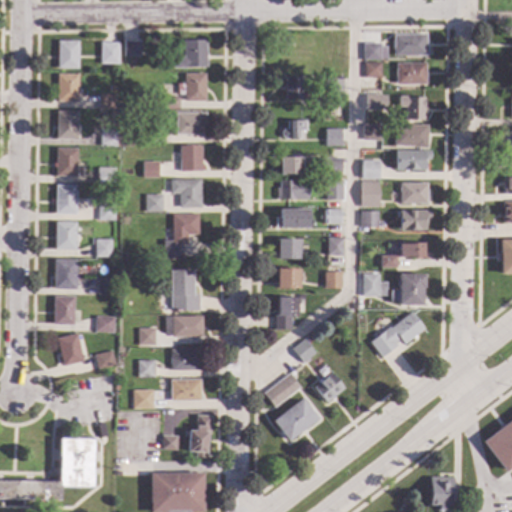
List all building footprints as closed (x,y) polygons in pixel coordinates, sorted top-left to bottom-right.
[(424,57),(392,57),(393,35),(424,35),(424,57)] [(342,69),(321,68),(321,40),(342,40),(342,69)] [(78,69),(56,70),(55,42),(78,41),(78,69)] [(206,67),(183,68),(182,41),(205,41),(206,67)] [(139,57),(124,57),(124,42),(139,42),(139,57)] [(116,60),(104,60),(104,43),(115,43),(116,60)] [(379,48),(385,48),(385,61),(379,60),(379,61),(362,61),(362,45),(379,45),(379,48)] [(114,69),(105,70),(104,62),(114,62),(114,69)] [(379,79),(363,78),(363,63),(379,63),(379,79)] [(423,85),(394,85),(395,63),(424,64),(423,85)] [(77,102),(56,103),(56,74),(76,74),(77,102)] [(205,102),(183,102),(183,95),(176,95),(176,84),(183,84),(183,75),(204,74),(205,102)] [(300,92),(303,92),(303,96),(301,96),(301,101),(284,100),(284,77),(300,78),(300,92)] [(341,97),(325,97),(325,79),(341,80),(341,97)] [(115,110),(98,110),(97,95),(115,94),(115,110)] [(385,110),(364,110),(364,95),(385,95),(385,110)] [(422,121),(404,120),(404,108),(397,108),(397,97),(422,97),(422,121)] [(178,109),(162,110),(161,98),(177,98),(178,109)] [(77,139),(55,140),(55,113),(76,113),(77,139)] [(205,135),(175,135),(174,114),(204,113),(205,135)] [(304,132),(298,132),(298,140),(282,139),(280,137),(280,133),(283,129),(286,129),(286,121),(304,122),(304,132)] [(379,141),(361,141),(361,125),(379,125),(379,141)] [(426,148),(393,147),(393,125),(426,126),(426,148)] [(339,129),(322,129),(322,147),(338,147),(339,129)] [(115,147),(100,148),(99,130),(115,130),(115,147)] [(162,143),(145,143),(145,131),(162,130),(162,143)] [(511,161),(501,161),(501,132),(511,132),(511,161)] [(200,172),(179,173),(178,147),(199,146),(200,172)] [(75,177),(56,177),(55,149),(74,149),(75,177)] [(429,160),(424,160),(423,171),(392,170),(393,152),(429,153),(429,160)] [(300,175),(278,174),(278,158),(289,158),(300,158),(300,175)] [(339,176),(324,176),(324,159),(339,159),(339,176)] [(157,178),(141,179),(141,163),(157,163),(157,178)] [(113,184),(96,184),(96,169),(113,169),(113,184)] [(372,181),(358,180),(358,171),(372,171),(372,181)] [(511,195),(503,195),(502,174),(511,174),(511,195)] [(199,208),(177,209),(177,195),(169,195),(168,181),(198,180),(199,208)] [(307,200),(275,199),(275,189),(278,189),(278,181),(307,182),(307,200)] [(339,201),(324,200),(324,182),(340,182),(339,201)] [(375,208),(358,208),(359,182),(376,182),(375,208)] [(425,204),(398,204),(398,184),(425,185),(425,204)] [(75,214),(54,215),(53,186),(74,186),(75,214)] [(161,212),(143,213),(143,196),(161,195),(161,212)] [(112,205),(113,205),(114,221),(96,222),(96,204),(98,204),(98,198),(112,198),(112,205)] [(511,223),(500,223),(500,203),(511,202),(511,223)] [(338,224),(324,224),(324,210),(326,210),(338,211),(338,224)] [(307,229),(277,229),(278,211),(307,211),(307,229)] [(428,221),(424,221),(423,231),(396,231),(397,211),(429,212),(428,221)] [(375,228),(358,228),(358,212),(375,212),(375,228)] [(196,235),(185,236),(185,245),(181,245),(181,259),(162,259),(161,242),(170,242),(169,215),(196,215),(196,235)] [(74,250),(54,251),(53,222),(73,222),(74,250)] [(340,257),(324,257),(325,238),(341,238),(340,257)] [(109,258),(94,258),(93,240),(109,240),(109,258)] [(298,259),(275,259),(276,240),(296,240),(298,240),(298,259)] [(511,275),(499,275),(498,240),(511,240),(511,275)] [(422,259),(399,259),(399,243),(422,243),(422,259)] [(394,269),(378,269),(379,256),(394,256),(394,269)] [(76,289),(52,290),(51,261),(75,260),(76,289)] [(297,290),(275,289),(275,270),(297,270),(297,290)] [(190,295),(197,295),(198,311),(164,312),(163,299),(169,292),(169,272),(190,271),(190,295)] [(339,289),(323,289),(323,273),(339,273),(339,289)] [(376,283),(384,283),(384,297),(376,297),(376,298),(361,298),(361,275),(376,275),(376,283)] [(422,289),(421,289),(420,307),(395,306),(395,302),(387,302),(387,290),(396,290),(396,275),(422,275),(422,289)] [(112,295),(95,295),(95,280),(112,279),(112,295)] [(71,326),(52,327),(52,297),(71,297),(71,326)] [(295,318),(289,319),(288,331),(272,331),(273,317),(278,317),(278,299),(295,299),(295,318)] [(422,330),(402,345),(397,339),(392,343),(395,346),(379,358),(367,342),(387,327),(388,329),(409,313),(422,330)] [(111,332),(93,333),(92,318),(111,317),(111,332)] [(201,337),(170,338),(170,332),(163,332),(162,317),(200,317),(201,337)] [(153,346),(136,346),(136,329),(152,329),(153,346)] [(81,362),(61,367),(54,340),(74,334),(81,362)] [(313,354),(301,364),(290,350),(302,340),(313,354)] [(199,370),(168,371),(168,350),(198,349),(199,370)] [(113,366),(96,371),(92,356),(109,351),(113,366)] [(152,378),(135,378),(135,361),(152,360),(152,378)] [(271,408),(297,388),(286,374),(260,394),(271,408)] [(342,389),(324,403),(312,388),(330,374),(342,389)] [(199,401),(168,402),(168,381),(198,380),(199,401)] [(151,409),(131,410),(130,391),(150,391),(151,409)] [(315,420),(286,442),(271,421),(300,399),(315,420)] [(209,417),(208,441),(205,441),(204,459),(193,458),(193,454),(186,454),(187,433),(193,433),(194,416),(209,417)] [(511,467),(503,474),(479,443),(511,417),(511,467)] [(105,437),(98,439),(95,425),(101,423),(105,437)] [(175,437),(174,451),(159,451),(159,436),(175,437)] [(0,480),(57,481),(58,439),(91,440),(90,487),(58,487),(58,500),(0,499),(0,480)] [(201,511),(148,511),(148,475),(201,474),(201,511)] [(452,479),(451,507),(444,506),(444,511),(435,510),(436,506),(426,506),(427,478),(452,479)]
